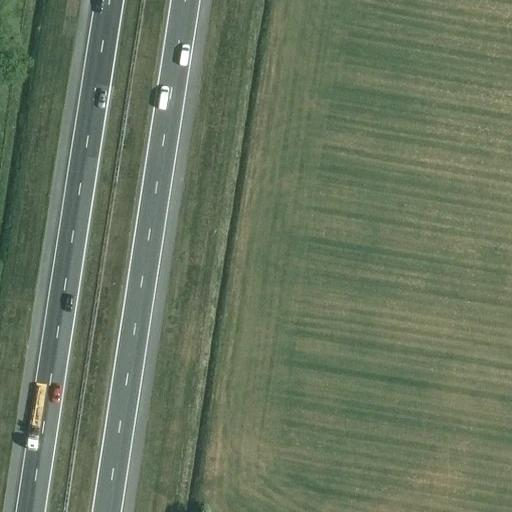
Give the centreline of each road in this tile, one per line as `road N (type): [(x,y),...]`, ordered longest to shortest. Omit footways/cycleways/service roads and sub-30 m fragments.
road 1 (motorway): [(106,511),(186,0)]
road 2 (motorway): [(110,0),(31,511)]
